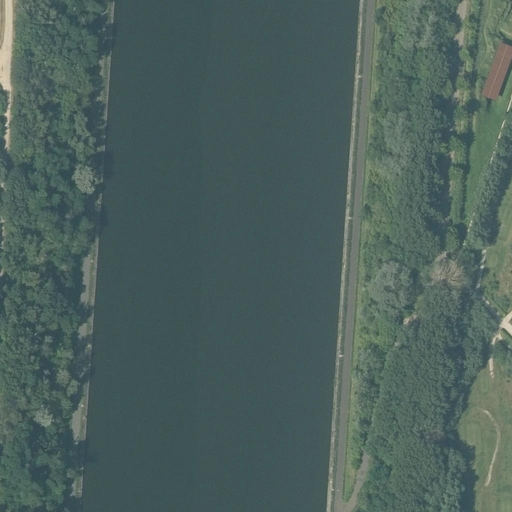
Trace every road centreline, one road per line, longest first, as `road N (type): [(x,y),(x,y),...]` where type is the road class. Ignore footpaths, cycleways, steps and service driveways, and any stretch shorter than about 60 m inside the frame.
road 1 (unclassified): [(461,0),(415,511)]
road 2 (unclassified): [(0,207),(5,0)]
